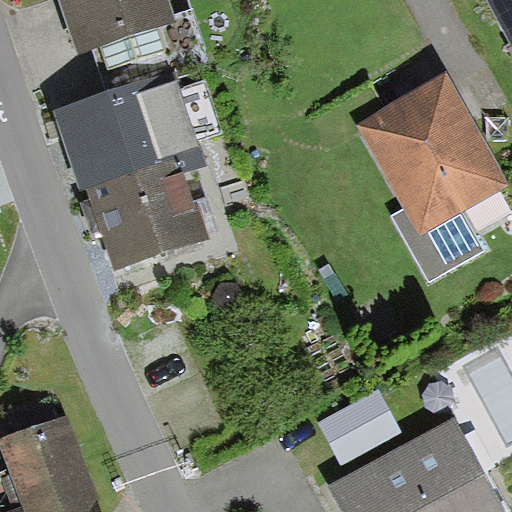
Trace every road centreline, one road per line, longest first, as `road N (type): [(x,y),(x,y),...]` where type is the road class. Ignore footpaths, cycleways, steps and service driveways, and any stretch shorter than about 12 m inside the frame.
road 1 (residential): [(60,257),(175,511)]
road 2 (residential): [(0,70),(60,257)]
